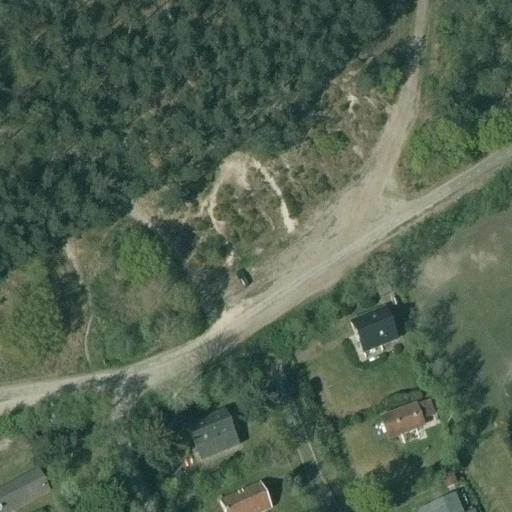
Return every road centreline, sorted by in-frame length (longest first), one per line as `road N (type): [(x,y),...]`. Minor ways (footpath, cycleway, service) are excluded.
road 1 (track): [(511,167),(241,337),(112,395),(0,411)]
road 2 (residential): [(337,511),(289,390)]
road 3 (unclassified): [(148,511),(112,395)]
